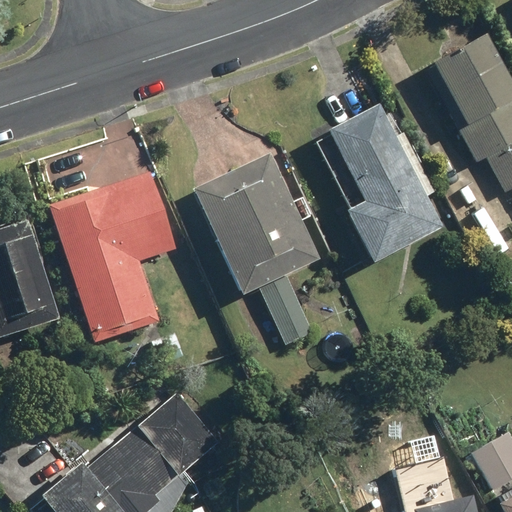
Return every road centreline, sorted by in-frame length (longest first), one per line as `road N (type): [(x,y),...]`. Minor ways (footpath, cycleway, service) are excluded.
road 1 (residential): [(312,0),(115,66)]
road 2 (residential): [(115,66),(0,102)]
